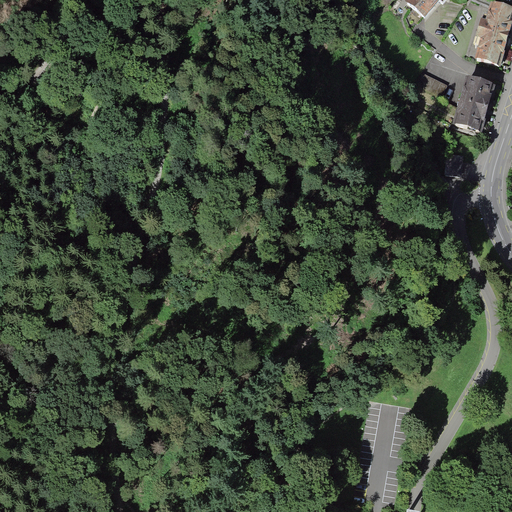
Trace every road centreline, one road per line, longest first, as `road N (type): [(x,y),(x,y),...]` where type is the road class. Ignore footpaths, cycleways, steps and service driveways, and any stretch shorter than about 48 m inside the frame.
road 1 (track): [(119,495),(117,314),(164,143),(156,0)]
road 2 (track): [(0,120),(94,0)]
road 3 (residential): [(511,253),(498,231),(490,184),(511,116)]
